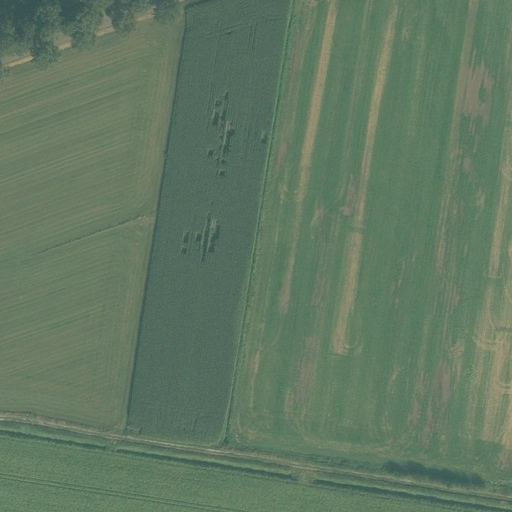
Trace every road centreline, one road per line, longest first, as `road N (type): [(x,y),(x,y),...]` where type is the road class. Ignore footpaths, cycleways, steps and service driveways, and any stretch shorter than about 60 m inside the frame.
road 1 (track): [(0,418),(511,496)]
road 2 (tertiary): [(0,60),(170,0)]
